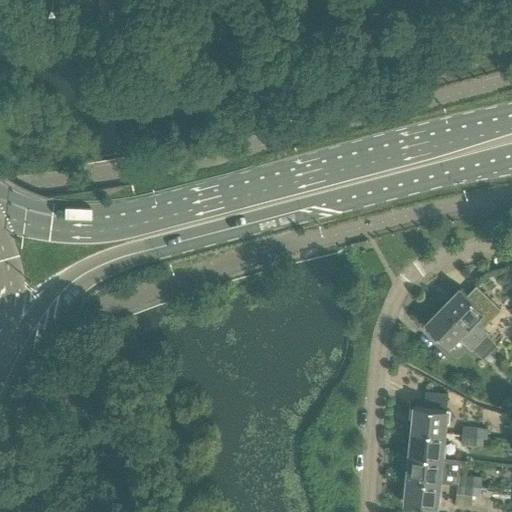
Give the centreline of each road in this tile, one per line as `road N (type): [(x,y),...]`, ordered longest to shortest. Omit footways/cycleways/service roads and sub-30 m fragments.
road 1 (primary): [(0,358),(59,293),(122,256),(511,156)]
road 2 (primary): [(511,120),(130,220),(52,225),(0,214)]
road 3 (unclassified): [(511,242),(420,266),(399,288),(379,345),(368,511)]
